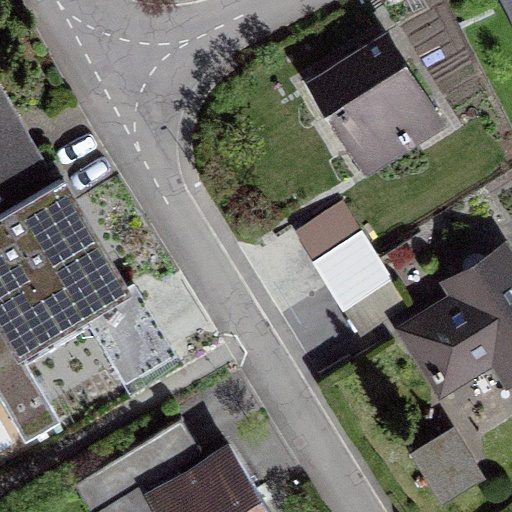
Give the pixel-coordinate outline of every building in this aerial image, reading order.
[(370,159),(437,118),(384,33),(312,77),(334,113),(339,110),(370,159)] [(0,211),(59,177),(56,171),(48,176),(0,95),(0,211)] [(59,177),(0,211),(0,359),(124,286),(59,177)] [(313,259),(328,283),(376,254),(361,229),(313,259)] [(403,327),(440,388),(493,355),(508,379),(511,376),(511,260),(503,245),(447,280),(456,295),(403,327)] [(376,254),(328,283),(342,307),(390,277),(376,254)] [(174,350),(143,299),(94,328),(125,379),(174,350)] [(95,511),(143,483),(160,511),(271,511),(229,444),(181,473),(175,463),(200,448),(181,415),(73,482),(92,511),(95,511)] [(449,494),(481,474),(470,456),(460,462),(442,433),(414,451),(432,481),(439,477),(449,494)]
